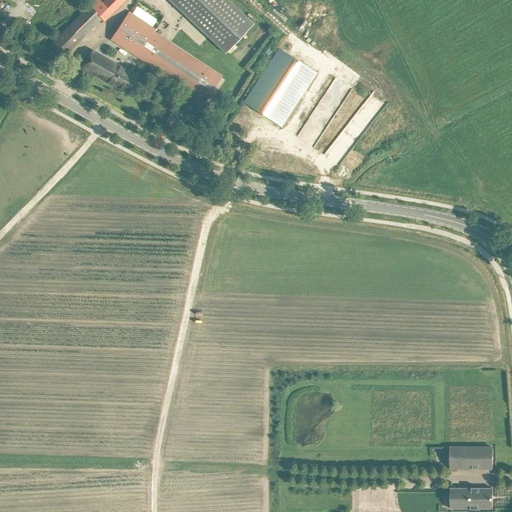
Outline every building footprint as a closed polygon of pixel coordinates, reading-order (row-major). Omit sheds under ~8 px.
[(103,0),(98,0),(91,8),(102,18),(104,20),(123,0),(105,0),(104,1),(103,0)] [(230,0),(170,0),(226,53),(255,23),(230,0)] [(89,6),(51,44),(63,57),(102,18),(91,8),(89,6)] [(154,30),(129,13),(112,39),(205,100),(220,76),(153,32),(154,30)] [(92,50),(82,68),(130,94),(139,77),(92,50)] [(278,50),(244,102),(281,126),(315,74),(278,50)] [(450,468),(493,468),(493,447),(450,447),(450,468)] [(450,488),(450,508),(493,508),(493,488),(450,488)]
